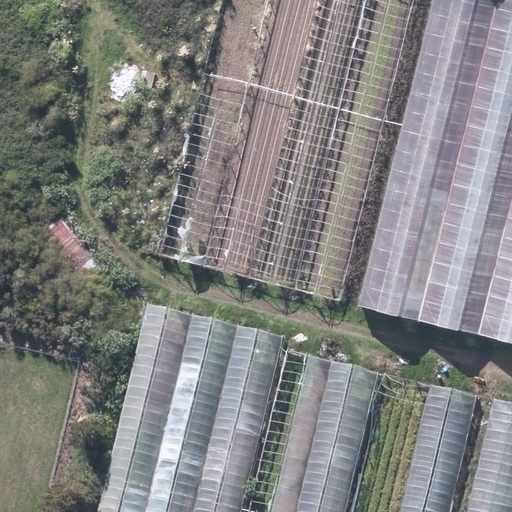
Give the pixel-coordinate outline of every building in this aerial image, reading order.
[(224,0),(159,258),(339,303),(415,0),(224,0)] [(434,0),(364,298),(451,318),(511,63),(511,4),(494,0),(434,0)] [(157,72),(145,71),(143,85),(156,86),(157,72)] [(511,101),(460,322),(511,334),(511,101)] [(47,237),(87,286),(104,273),(64,223),(47,237)] [(98,511),(242,511),(283,344),(147,311),(98,511)] [(251,511),(345,511),(377,381),(287,359),(251,511)] [(352,511),(447,511),(473,405),(383,383),(352,511)] [(471,511),(511,511),(511,410),(496,407),(471,511)]
